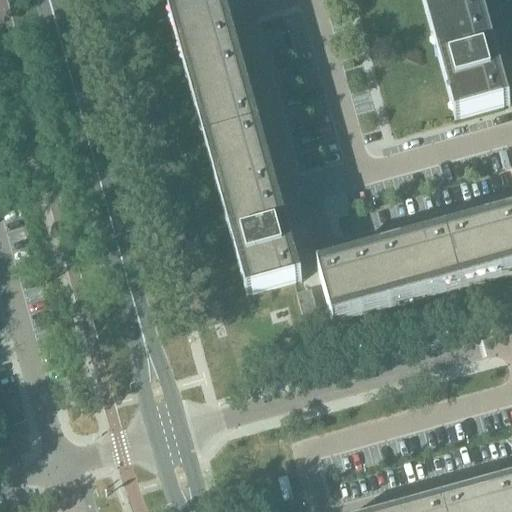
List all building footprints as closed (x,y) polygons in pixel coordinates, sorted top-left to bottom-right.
[(491,62),(473,0),(426,0),(461,122),(504,110),(496,81),(501,79),(502,80),(503,80),(497,59),(496,59),(496,61),(491,62)] [(282,237),(218,6),(175,18),(252,298),(296,286),(288,256),(293,255),(293,256),(295,255),(289,234),(288,235),(288,236),(282,237)] [(511,224),(319,278),(331,321),(511,271),(511,224)] [(311,294),(297,298),(303,320),(317,316),(311,294)] [(287,479),(277,481),(284,504),(293,502),(287,479)] [(511,511),(511,493),(444,511),(511,511)]
